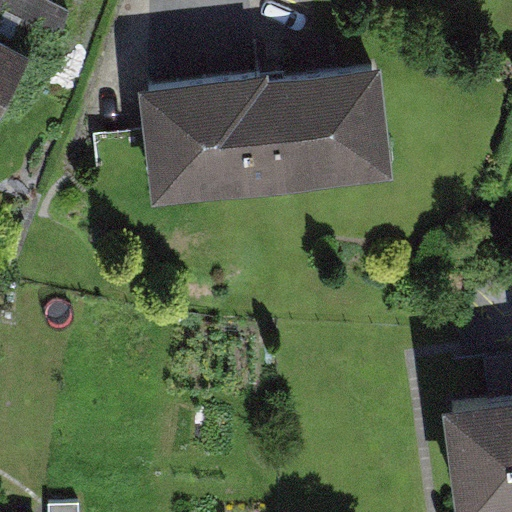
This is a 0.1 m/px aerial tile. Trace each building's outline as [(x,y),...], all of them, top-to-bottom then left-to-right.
[(62,0),(0,0),(0,32),(30,48),(43,54),(68,3),(62,0)] [(0,32),(0,108),(30,48),(0,32)] [(365,66),(154,84),(162,182),(373,164),(365,66)] [(511,511),(511,404),(465,412),(480,511),(511,511)] [(84,511),(85,494),(51,494),(51,511),(84,511)]
